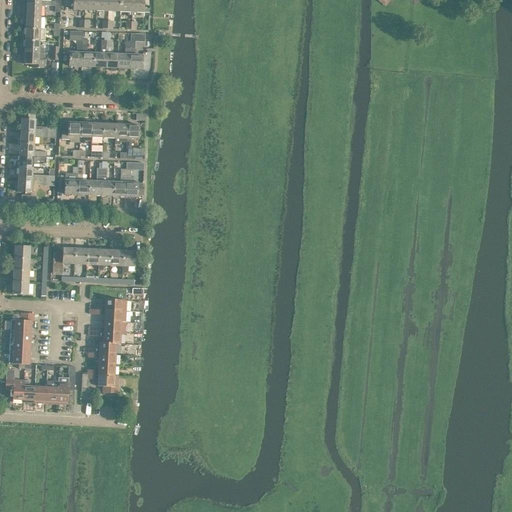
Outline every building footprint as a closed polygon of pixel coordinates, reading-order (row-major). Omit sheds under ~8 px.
[(82,10),(85,10),(84,0),(72,0),(73,10),(82,10)] [(84,0),(85,10),(96,10),(96,0),(84,0)] [(96,0),(96,10),(108,11),(108,0),(96,0)] [(108,0),(108,11),(119,11),(119,0),(108,0)] [(119,0),(119,11),(131,12),(131,0),(119,0)] [(131,0),(131,12),(143,12),(143,0),(131,0)] [(23,4),(23,12),(26,12),(26,16),(40,17),(40,5),(26,5),(23,4)] [(25,28),(39,29),(40,17),(26,16),(25,28)] [(44,29),(39,29),(25,28),(25,40),(39,40),(44,41),(44,29)] [(69,35),(69,39),(77,39),(82,39),(82,34),(82,32),(80,32),(69,31),(69,35)] [(130,42),(129,68),(141,69),(142,55),(134,55),(135,42),(135,34),(131,34),(130,42)] [(69,66),(82,66),(83,39),(82,39),(77,39),(76,52),(70,52),(69,66)] [(87,40),(83,39),(82,66),(94,67),(94,53),(86,53),(87,40)] [(39,47),(39,40),(25,40),(24,52),(43,52),(43,48),(39,47)] [(101,40),(100,53),(94,53),(94,67),(106,67),(107,40),(101,40)] [(115,71),(116,70),(116,68),(117,68),(118,54),(110,54),(111,41),(107,40),(106,67),(110,67),(110,69),(111,71),(115,71)] [(124,54),(118,54),(117,68),(118,68),(118,70),(119,71),(122,71),(124,70),(124,68),(129,68),(130,42),(125,41),(124,54)] [(24,58),(24,64),(32,65),(32,67),(38,68),(43,68),(44,60),(43,60),(43,52),(24,52),(22,52),(22,58),(24,58)] [(21,118),(21,131),(55,133),(55,127),(35,126),(36,113),(28,113),(27,118),(21,118)] [(80,122),(80,136),(79,142),(84,142),(84,140),(92,141),(92,137),(92,123),(92,121),(91,120),(87,119),(85,121),(85,123),(80,122)] [(79,142),(80,136),(80,122),(68,122),(67,132),(62,131),(61,139),(70,139),(70,142),(79,142)] [(92,137),(103,137),(104,123),(92,123),(92,137)] [(104,123),(103,137),(114,138),(115,138),(116,124),(104,123)] [(114,144),(115,144),(119,144),(120,142),(126,142),(127,142),(128,124),(116,124),(115,138),(114,138),(114,144)] [(140,125),(128,124),(127,142),(126,142),(126,153),(126,159),(127,159),(144,160),(144,153),(132,153),(132,150),(131,150),(131,138),(139,139),(140,125)] [(35,137),(55,138),(55,133),(21,131),(20,143),(34,143),(35,137)] [(34,151),(34,143),(20,143),(19,155),(46,156),(46,152),(34,151)] [(19,155),(19,167),(33,168),(33,162),(46,162),(46,156),(19,155)] [(19,167),(18,178),(53,180),(54,176),(53,176),(49,176),(33,175),(33,168),(19,167)] [(78,180),(78,182),(77,194),(89,194),(90,180),(82,180),(82,174),(82,168),(78,168),(78,173),(78,174),(78,180)] [(90,180),(89,194),(101,195),(102,168),(96,168),(95,181),(90,180)] [(102,168),(101,195),(113,195),(114,182),(106,181),(106,169),(102,168)] [(113,195),(125,196),(126,170),(120,169),(120,176),(120,182),(114,182),(113,195)] [(130,177),(130,170),(126,170),(125,196),(136,197),(136,195),(142,195),(142,191),(143,183),(137,183),(130,182),(130,177)] [(38,186),(47,186),(53,186),(53,180),(18,178),(18,191),(33,192),(38,187),(38,186)] [(77,194),(78,182),(78,180),(65,179),(65,193),(77,194)] [(35,204),(36,196),(21,196),(21,203),(35,204)] [(14,257),(29,258),(30,246),(15,245),(14,257)] [(62,263),(74,264),(75,248),(62,247),(62,252),(54,252),(53,272),(62,273),(62,263)] [(87,248),(75,248),(74,264),(86,264),(87,248)] [(98,265),(99,249),(87,248),(86,264),(98,265)] [(103,265),(110,266),(111,250),(99,249),(98,265),(98,269),(103,270),(103,265)] [(122,266),(123,250),(111,250),(110,266),(122,266)] [(134,267),(135,259),(135,251),(123,250),(122,266),(122,270),(126,270),(127,266),(134,267)] [(13,269),(28,270),(29,258),(14,257),(13,269)] [(12,281),(28,282),(28,270),(13,269),(12,281)] [(27,294),(28,282),(12,281),(12,293),(27,294)] [(125,311),(126,300),(105,298),(105,305),(90,304),(89,309),(125,311)] [(124,322),(125,311),(89,309),(89,313),(104,314),(104,321),(124,322)] [(8,363),(19,364),(24,364),(29,364),(31,321),(34,321),(34,314),(21,313),(20,320),(11,319),(8,363)] [(124,333),(124,322),(104,321),(103,327),(88,326),(88,331),(120,333),(124,333)] [(99,342),(119,343),(120,333),(88,331),(88,335),(103,336),(103,342),(99,342)] [(119,344),(119,343),(99,342),(99,349),(84,348),(84,352),(87,353),(115,354),(116,344),(119,344)] [(114,365),(115,354),(87,353),(87,357),(98,358),(98,364),(114,365)] [(98,364),(98,370),(86,370),(86,372),(86,374),(118,376),(118,375),(114,375),(114,365),(98,364)] [(13,385),(12,399),(22,399),(23,380),(13,380),(13,369),(6,369),(5,384),(13,385)] [(68,374),(68,378),(58,377),(58,381),(56,404),(64,404),(64,402),(67,402),(68,388),(74,388),(74,375),(68,374)] [(117,393),(118,376),(86,374),(82,374),(81,391),(88,392),(89,379),(97,379),(97,386),(103,386),(102,392),(117,393)] [(23,380),(22,399),(26,400),(26,402),(34,403),(34,386),(28,386),(29,380),(23,380)] [(46,381),(46,387),(45,403),(56,404),(58,381),(50,381),(49,381),(46,381)] [(34,386),(34,403),(45,403),(46,387),(34,386)]
